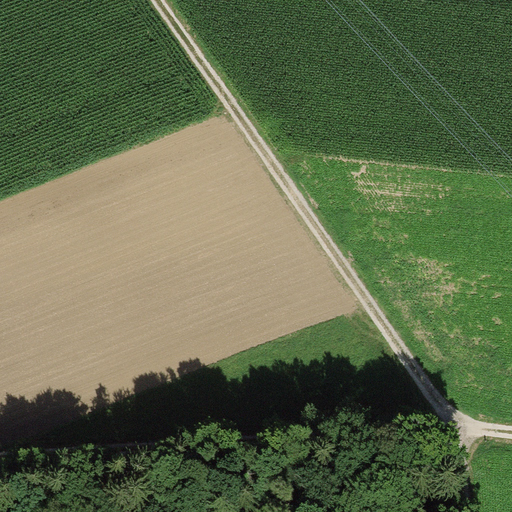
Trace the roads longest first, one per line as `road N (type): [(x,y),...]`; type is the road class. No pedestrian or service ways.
road 1 (track): [(152,0),(446,413)]
road 2 (track): [(0,433),(339,408),(446,413)]
